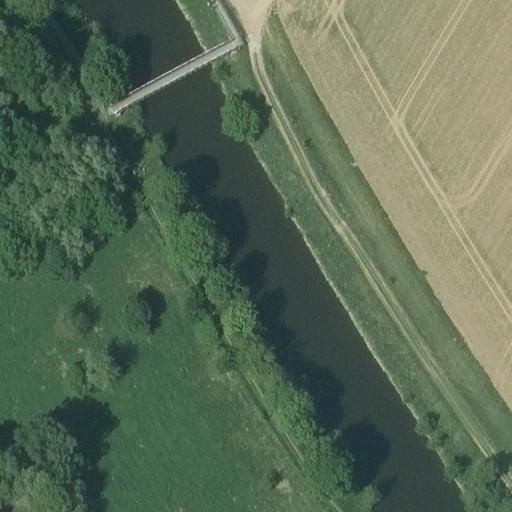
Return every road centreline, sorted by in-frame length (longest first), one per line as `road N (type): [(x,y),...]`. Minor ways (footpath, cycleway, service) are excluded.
road 1 (track): [(109,105),(241,349),(347,511)]
road 2 (track): [(48,0),(109,105)]
